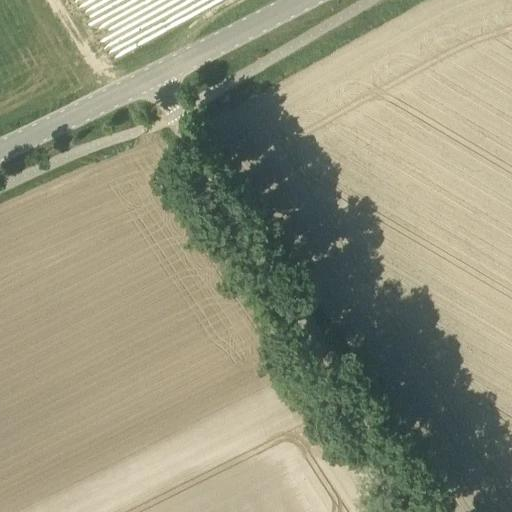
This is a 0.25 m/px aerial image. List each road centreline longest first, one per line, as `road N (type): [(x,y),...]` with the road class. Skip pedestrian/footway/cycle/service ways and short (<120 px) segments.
road 1 (unclassified): [(412,511),(137,85)]
road 2 (tertiary): [(137,85),(303,0)]
road 3 (tertiary): [(0,148),(137,85)]
